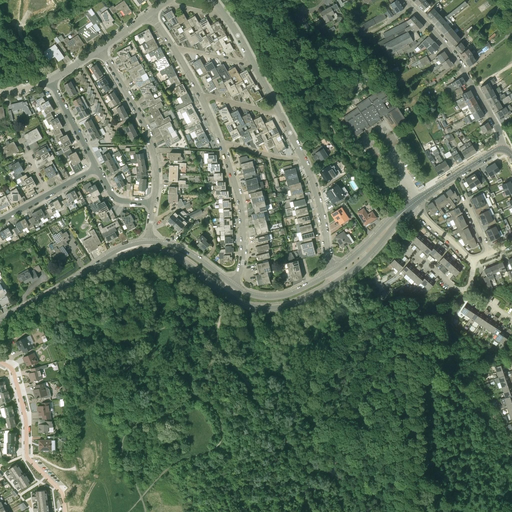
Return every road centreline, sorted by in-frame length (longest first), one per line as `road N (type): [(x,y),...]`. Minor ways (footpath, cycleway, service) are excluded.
road 1 (track): [(309,511),(302,490),(329,483),(363,384),(392,352),(463,391),(511,459)]
road 2 (track): [(364,511),(342,480),(294,451),(222,353),(217,327),(227,294)]
road 3 (track): [(141,497),(168,467),(213,450),(222,430),(214,409),(193,395),(137,424)]
road 4 (track): [(347,274),(371,316),(314,355),(244,329)]
road 5 (track): [(400,354),(414,413),(413,499),(444,511)]
road 6 (tertiary): [(504,147),(457,59),(404,0)]
road 7 (residential): [(65,511),(62,493),(26,456),(14,373),(0,361)]
road 8 (residential): [(153,202),(151,145),(99,48)]
road 9 (residential): [(233,284),(242,221),(221,145)]
road 10 (track): [(277,345),(300,439),(337,452)]
road 11 (tertiary): [(0,320),(105,260)]
road 12 (residential): [(331,272),(301,155)]
